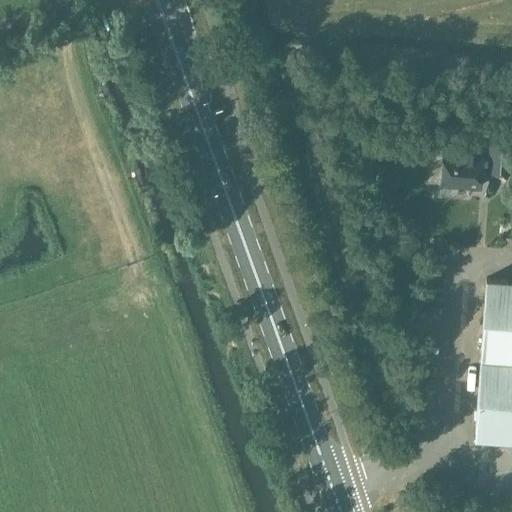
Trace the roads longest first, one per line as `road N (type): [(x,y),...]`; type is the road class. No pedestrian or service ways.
road 1 (secondary): [(340,511),(157,0)]
road 2 (track): [(146,289),(69,64),(63,14),(72,0)]
